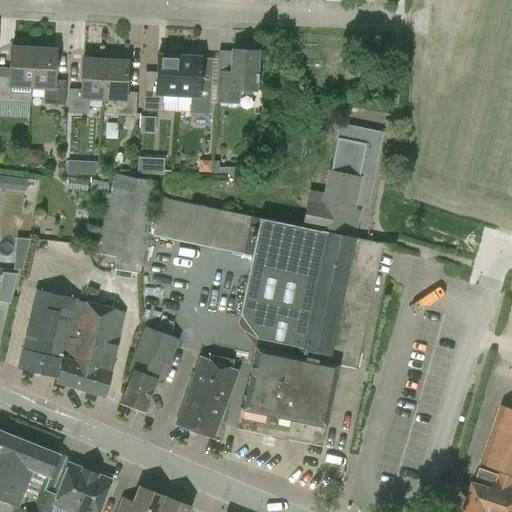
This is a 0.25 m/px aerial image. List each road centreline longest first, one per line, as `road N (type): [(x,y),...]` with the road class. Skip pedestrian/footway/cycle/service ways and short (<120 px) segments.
road 1 (residential): [(398,21),(0,2)]
road 2 (tertiary): [(276,511),(0,400)]
